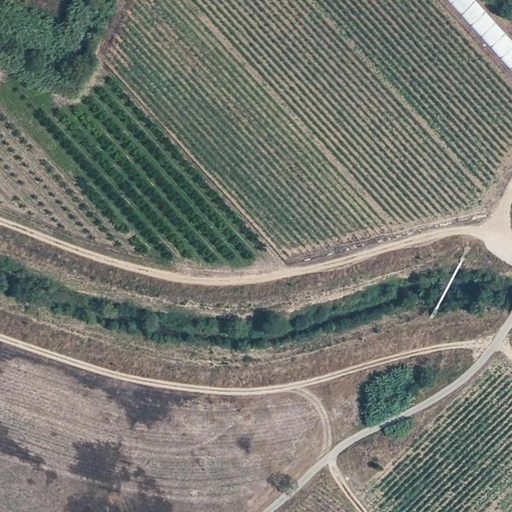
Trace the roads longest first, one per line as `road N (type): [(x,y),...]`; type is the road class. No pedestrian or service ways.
road 1 (track): [(511,260),(483,236),(465,238),(394,273),(299,299),(217,308),(129,297),(0,252)]
road 2 (track): [(0,307),(111,344),(251,363),(462,318),(511,326)]
road 3 (track): [(511,317),(469,376),(297,473),(259,511)]
